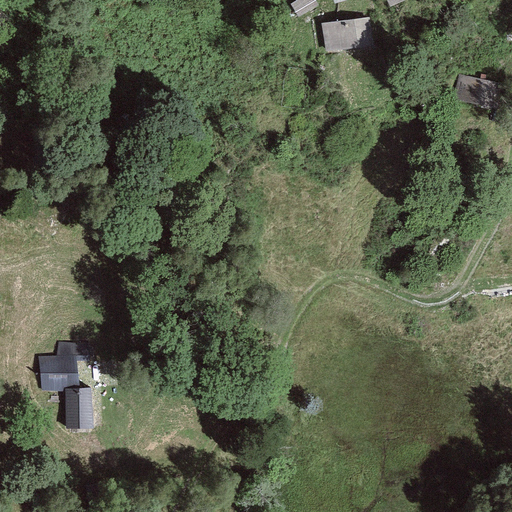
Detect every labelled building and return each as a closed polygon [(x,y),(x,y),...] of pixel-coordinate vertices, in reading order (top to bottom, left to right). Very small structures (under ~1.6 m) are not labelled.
[(312,0),(296,0),(290,4),(297,18),(317,7),(312,0)] [(369,18),(321,23),(324,53),(373,48),(369,18)] [(501,83),(457,75),(452,103),(496,111),(501,83)] [(216,308),(196,301),(191,316),(210,323),(216,308)] [(89,343),(58,343),(55,356),(75,356),(76,362),(89,361),(89,343)] [(91,388),(78,389),(76,362),(75,356),(55,356),(38,357),(41,391),(64,392),(66,429),(93,429),(91,388)]
